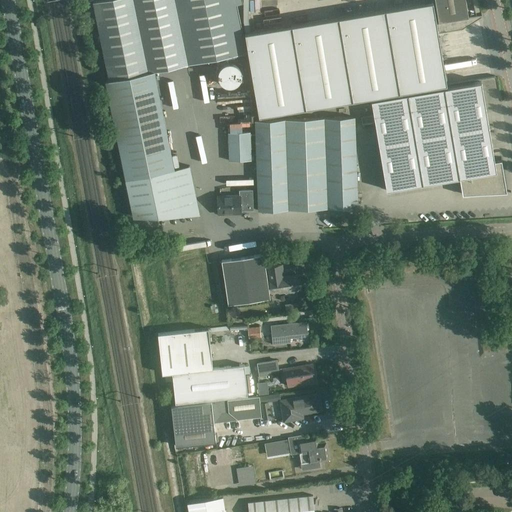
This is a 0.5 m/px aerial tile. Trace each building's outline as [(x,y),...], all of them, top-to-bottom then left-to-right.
[(108,78),(105,79),(133,217),(199,214),(189,166),(174,169),(153,71),(246,52),(236,3),(242,2),(241,0),(97,0),(93,1),(108,78)] [(465,0),(435,0),(439,22),(469,17),(465,0)] [(480,11),(477,0),(472,0),(476,12),(480,11)] [(245,34),(259,116),(446,84),(433,2),(245,34)] [(222,72),(223,97),(246,96),(245,71),(222,72)] [(387,190),(460,178),(462,194),(507,192),(501,157),(500,157),(501,160),(495,161),(481,82),(372,100),(387,190)] [(373,115),(361,117),(362,123),(374,121),(373,115)] [(255,121),(255,132),(256,147),(256,159),(258,210),(288,209),(328,208),(358,207),(355,117),(285,119),(255,121)] [(229,160),(252,160),(251,132),(228,133),(229,160)] [(240,195),(217,196),(218,214),(240,213),(240,211),(253,211),(253,190),(239,190),(240,195)] [(264,254),(222,260),(228,304),(271,298),(264,254)] [(281,269),(268,271),(271,290),(279,289),(280,292),(284,291),(287,293),(294,292),(296,289),(302,288),(299,273),(282,276),(281,269)] [(306,321),(271,325),(273,344),(291,342),(290,337),(297,336),(298,339),(308,338),(306,321)] [(260,326),(248,328),(249,338),(261,337),(260,326)] [(200,329),(184,330),(157,333),(162,373),(172,372),(213,368),(208,328),(200,329)] [(277,360),(258,363),(260,376),(267,375),(266,372),(279,370),(277,360)] [(313,364),(283,369),(285,376),(287,376),(288,386),(314,382),(312,372),(314,371),(313,364)] [(245,365),(213,368),(172,372),(176,403),(248,395),(245,365)] [(318,394),(281,400),(284,421),(303,418),(303,413),(321,410),(318,394)] [(259,396),(249,397),(228,400),(228,399),(171,406),(176,446),(216,441),(214,424),(216,421),(261,416),(259,396)] [(269,402),(262,403),(261,403),(264,419),(272,418),(269,402)] [(291,454),(300,452),(301,463),(302,470),(320,467),(319,461),(329,459),(326,443),(319,444),(317,436),(305,438),(304,434),(288,437),(288,438),(289,439),(290,445),(291,452),(291,454)] [(291,452),(290,445),(289,439),(265,443),(266,452),(271,451),(272,455),(291,452)] [(281,455),(282,460),(217,466),(218,473),(240,470),(240,474),(260,472),(263,471),(264,482),(273,481),(274,482),(283,481),(283,487),(293,486),(290,454),(281,455)] [(314,511),(313,495),(268,500),(269,511),(314,511)] [(225,511),(223,497),(187,503),(189,511),(225,511)] [(269,511),(268,500),(248,503),(249,511),(269,511)]
